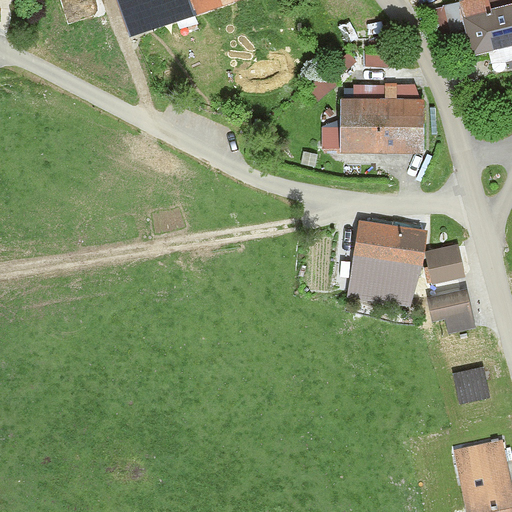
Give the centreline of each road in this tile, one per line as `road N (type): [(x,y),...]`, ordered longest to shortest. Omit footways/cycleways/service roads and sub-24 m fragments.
road 1 (residential): [(511,354),(425,49),(384,0)]
road 2 (track): [(356,200),(302,220),(0,269)]
